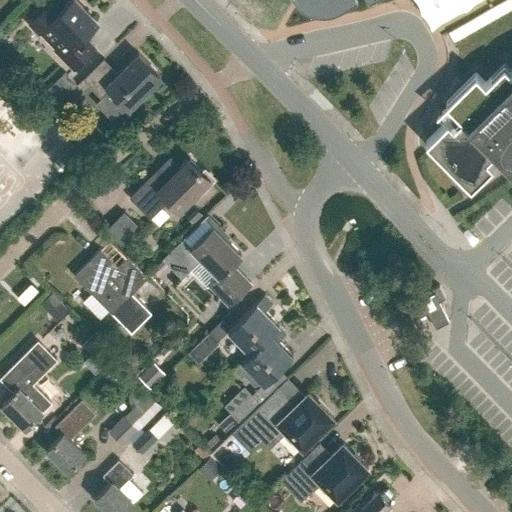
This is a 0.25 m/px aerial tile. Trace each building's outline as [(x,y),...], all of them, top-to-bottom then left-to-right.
[(97,22),(76,0),(70,0),(58,11),(50,3),(30,22),(39,32),(41,30),(56,46),(54,48),(73,68),(95,48),(82,35),(97,22)] [(511,0),(295,0),(297,2),(300,6),(305,9),(310,12),(315,14),(321,15),(326,15),(332,14),(337,13),(342,11),(359,1),(357,0),(368,0),(370,3),(375,0),(511,0),(511,68),(505,62),(486,80),(477,71),(447,100),(462,116),(455,123),(449,117),(427,139),(472,185),(494,163),(488,156),(495,149),(505,159),(510,164),(511,162),(511,0)] [(511,24),(511,0),(503,0),(447,32),(460,54),(511,24)] [(130,106),(161,75),(139,52),(119,72),(105,58),(84,79),(103,98),(100,101),(102,103),(100,104),(110,115),(112,113),(115,116),(127,104),(130,106)] [(77,85),(65,72),(46,91),(58,103),(77,85)] [(15,76),(0,90),(0,95),(6,101),(23,84),(15,76)] [(74,144),(54,163),(62,172),(82,153),(74,144)] [(181,209),(211,177),(190,157),(178,170),(168,160),(132,197),(152,217),(170,199),(181,209)] [(204,215),(197,208),(188,217),(195,225),(204,215)] [(142,228),(125,211),(109,227),(127,243),(142,228)] [(251,283),(232,263),(242,254),(213,226),(192,247),(184,239),(164,258),(183,277),(190,270),(207,286),(209,284),(229,304),(251,283)] [(132,292),(147,277),(127,256),(118,265),(101,248),(74,274),(112,312),(132,331),(152,312),(132,292)] [(441,300),(447,297),(442,288),(441,283),(433,287),(408,299),(416,316),(428,310),(436,325),(450,319),(441,300)] [(251,353),(280,325),(264,309),(272,302),(265,294),(228,329),(250,352),(251,353)] [(279,325),(280,325),(251,353),(250,352),(241,360),(264,383),(293,355),(278,340),(286,332),(279,325)] [(200,360),(219,341),(209,331),(189,350),(200,360)] [(55,358),(37,340),(2,376),(15,390),(2,403),(15,416),(13,419),(20,426),(23,424),(26,427),(50,401),(32,383),(55,358)] [(96,371),(113,355),(103,345),(86,361),(96,371)] [(150,388),(165,373),(154,361),(139,375),(150,388)] [(308,390),(305,393),(288,376),(261,401),(233,430),(250,447),(262,435),(270,444),(286,429),(303,446),(333,416),(308,390)] [(122,445),(162,404),(147,389),(107,430),(122,445)] [(233,430),(261,401),(252,392),(219,424),(228,434),(233,430)] [(71,438),(95,413),(81,399),(55,425),(63,433),(47,448),(68,469),(85,452),(71,438)] [(143,453),(160,435),(150,426),(133,443),(143,453)] [(320,441),(292,467),(281,479),(301,500),(321,480),(337,497),(368,467),(343,441),(331,453),(320,441)] [(103,474),(111,481),(95,497),(110,511),(122,511),(142,492),(128,478),(133,473),(118,459),(103,474)] [(358,501),(347,511),(381,511),(391,502),(378,489),(362,505),(358,501)]
